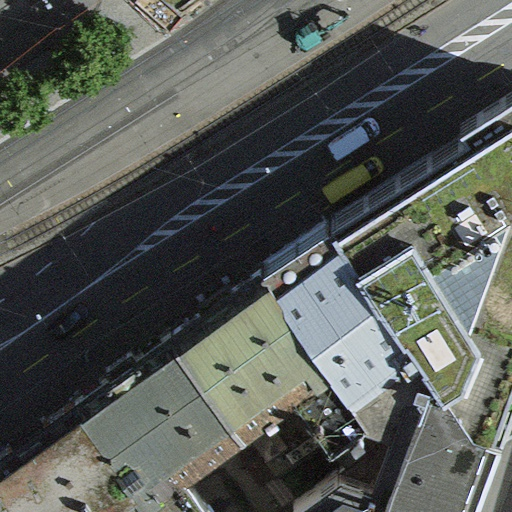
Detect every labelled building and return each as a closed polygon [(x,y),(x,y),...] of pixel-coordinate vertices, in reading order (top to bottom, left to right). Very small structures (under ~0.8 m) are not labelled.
[(511,85),(460,119),(466,128),(379,183),(331,213),(331,214),(379,289),(381,288),(472,422),(500,432),(501,430),(504,431),(511,407),(511,85)] [(278,250),(262,260),(367,408),(331,434),(348,459),(295,496),(306,511),(470,511),(500,432),(472,422),(381,288),(379,289),(331,214),(278,250)] [(331,434),(367,408),(262,260),(200,304),(172,324),(242,422),(260,447),(305,414),(296,401),(304,395),(331,434)] [(242,422),(172,324),(137,349),(133,343),(129,342),(115,352),(105,359),(105,363),(109,369),(74,394),(147,496),(158,511),(215,511),(182,465),(242,422)] [(0,511),(123,511),(147,496),(74,394),(0,446),(0,511)]
